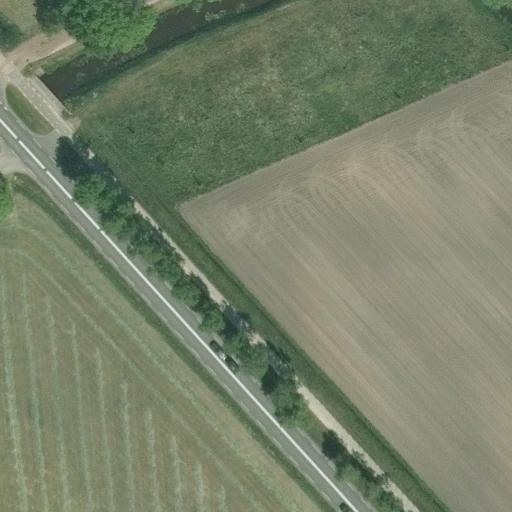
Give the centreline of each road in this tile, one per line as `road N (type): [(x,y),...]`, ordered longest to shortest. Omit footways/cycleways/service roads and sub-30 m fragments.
road 1 (primary): [(357,511),(0,122)]
road 2 (track): [(130,0),(8,68)]
